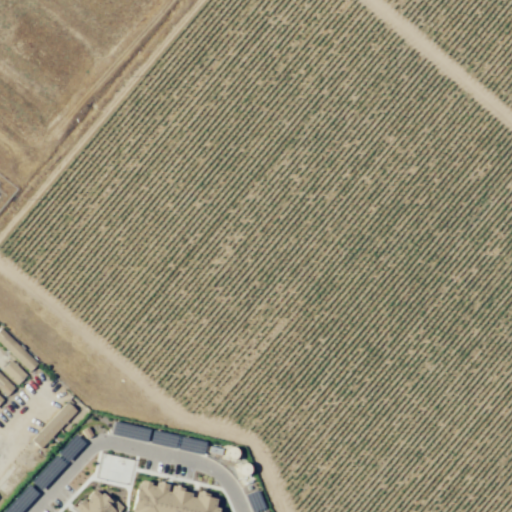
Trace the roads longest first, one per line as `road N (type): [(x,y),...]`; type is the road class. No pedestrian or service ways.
road 1 (track): [(0,231),(185,420),(232,430),(257,449),(280,511)]
road 2 (track): [(375,0),(511,117)]
